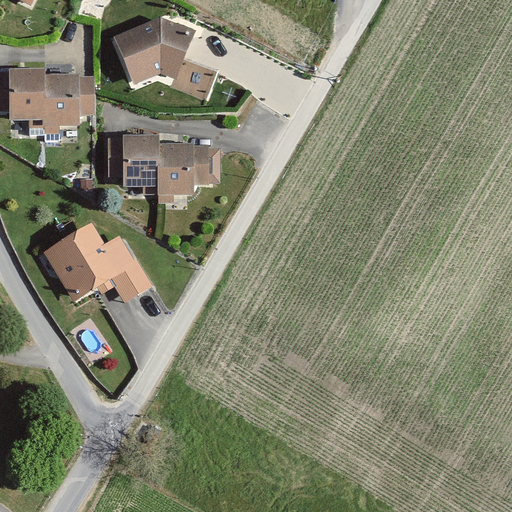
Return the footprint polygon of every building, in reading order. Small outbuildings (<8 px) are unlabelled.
[(10,0),(33,10),(38,0),(10,0)] [(203,36),(161,16),(114,36),(134,84),(165,71),(182,79),(196,50),(203,36)] [(13,74),(0,73),(0,114),(14,114),(14,118),(36,118),(36,132),(60,132),(60,118),(83,118),(83,111),(94,111),(95,81),(83,81),(83,74),(50,73),(50,67),(14,67),(13,74)] [(193,155),(192,144),(167,145),(167,134),(127,135),(127,141),(110,141),(112,183),(128,183),(128,188),(161,187),(161,196),(199,195),(199,184),(221,183),(220,153),(193,155)] [(109,245),(94,222),(42,255),(74,304),(112,280),(125,302),(154,284),(123,236),(109,245)]
